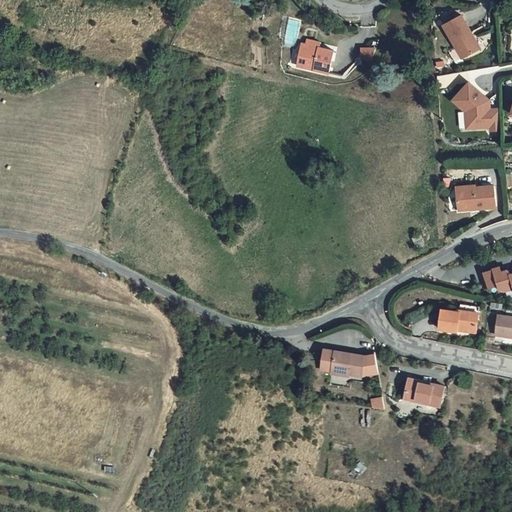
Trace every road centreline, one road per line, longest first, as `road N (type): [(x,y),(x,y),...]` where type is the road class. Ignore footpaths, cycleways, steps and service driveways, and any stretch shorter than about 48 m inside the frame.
road 1 (residential): [(362,297),(305,329),(274,333),(224,319),(74,247),(0,231)]
road 2 (residential): [(362,297),(388,343),(511,367)]
road 3 (residential): [(511,229),(483,234),(362,297)]
